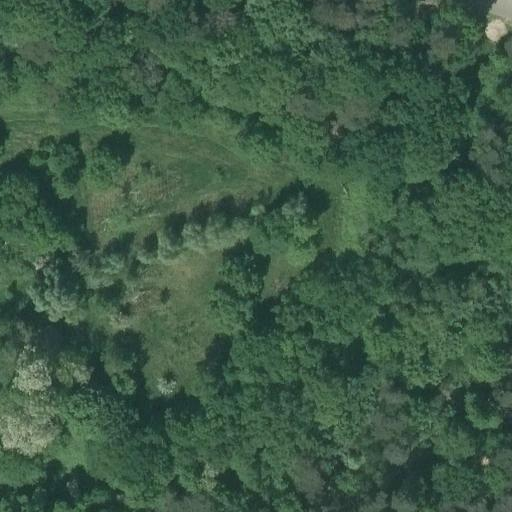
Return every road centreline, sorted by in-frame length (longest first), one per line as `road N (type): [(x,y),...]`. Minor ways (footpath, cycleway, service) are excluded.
road 1 (unknown): [(511,197),(414,112),(381,112),(349,140),(304,140),(184,79),(106,1),(91,0)]
road 2 (unknown): [(511,425),(498,398),(470,373),(459,342),(463,306)]
